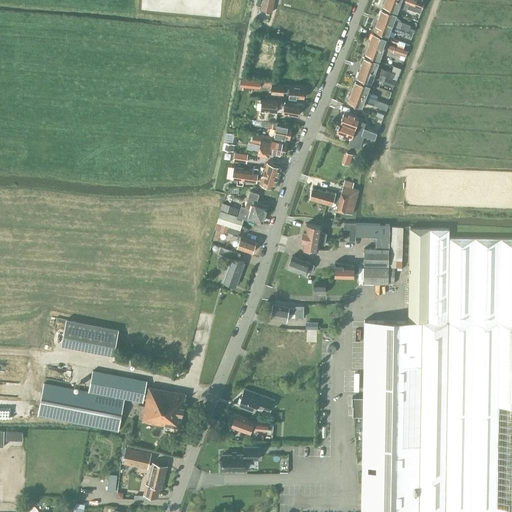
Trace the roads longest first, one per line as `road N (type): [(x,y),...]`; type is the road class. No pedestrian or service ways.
road 1 (tertiary): [(173,511),(360,0)]
road 2 (track): [(0,351),(86,363),(209,400)]
